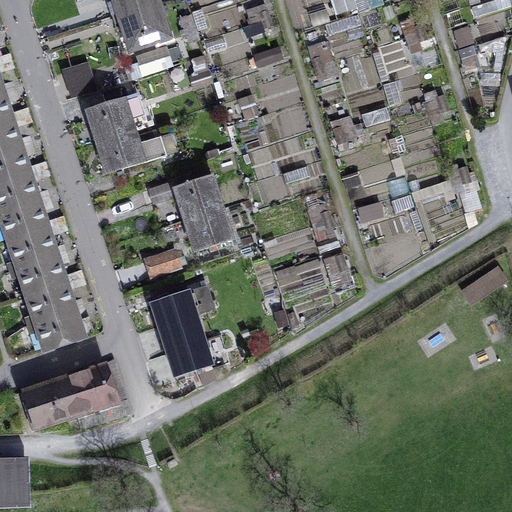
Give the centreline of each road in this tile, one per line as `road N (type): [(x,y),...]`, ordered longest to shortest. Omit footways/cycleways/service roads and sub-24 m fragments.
road 1 (residential): [(10,0),(125,346)]
road 2 (residential): [(125,346),(0,385)]
